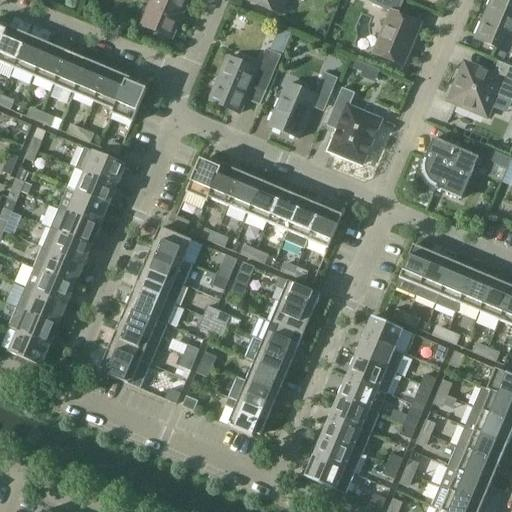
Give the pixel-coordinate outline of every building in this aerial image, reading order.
[(152,0),(142,26),(172,39),(188,0),(152,0)] [(249,0),(249,2),(281,15),(287,0),(249,0)] [(373,54),(404,67),(422,24),(399,14),(404,0),(374,0),(372,5),(391,13),(373,54)] [(509,54),(510,51),(511,52),(511,2),(507,0),(492,0),(476,40),(509,54)] [(0,47),(9,27),(0,23),(0,47)] [(0,62),(15,69),(28,36),(9,27),(0,47),(0,62)] [(15,69),(34,77),(48,44),(28,36),(15,69)] [(34,77),(54,86),(68,53),(48,44),(34,77)] [(267,92),(278,65),(282,56),(266,50),(258,70),(228,58),(210,101),(240,114),(252,85),(267,92)] [(88,61),(68,53),(54,86),(74,94),(88,61)] [(74,94),(94,102),(108,69),(88,61),(74,94)] [(465,64),(450,101),(487,117),(496,95),(511,101),(511,67),(499,62),(493,76),(465,64)] [(94,102),(114,111),(128,78),(108,69),(94,102)] [(332,94),(338,79),(325,74),(319,88),(332,94)] [(139,82),(128,78),(114,111),(112,114),(133,123),(147,91),(137,87),(139,82)] [(288,84),(270,126),(300,139),(317,97),(288,84)] [(350,108),(355,94),(343,88),(327,126),(338,131),(330,152),(362,165),(381,121),(350,108)] [(0,103),(0,106),(11,111),(14,104),(12,100),(3,96),(0,103)] [(27,117),(39,123),(43,113),(34,109),(30,111),(27,117)] [(39,123),(51,128),(54,121),(52,117),(43,113),(39,123)] [(28,135),(32,126),(24,123),(20,132),(28,135)] [(67,134),(79,139),(83,130),(74,126),(70,127),(67,134)] [(92,134),(83,130),(79,139),(91,144),(94,138),(92,134)] [(38,153),(42,143),(33,139),(29,149),(38,153)] [(435,185),(438,186),(437,189),(462,199),(471,178),(470,178),(479,158),(473,156),(474,156),(439,141),(439,142),(434,139),(425,160),(427,161),(426,164),(426,167),(426,171),(427,174),(428,177),(430,180),(432,183),(435,185)] [(106,151),(119,156),(123,147),(113,142),(109,144),(106,151)] [(85,148),(76,169),(118,186),(126,166),(85,148)] [(34,163),(38,153),(29,149),(25,159),(34,163)] [(492,162),(495,165),(490,176),(503,181),(511,159),(487,149),(488,153),(489,156),(490,159),(492,162)] [(11,155),(7,163),(15,167),(19,158),(11,155)] [(187,193),(207,202),(208,202),(209,199),(209,198),(223,165),(212,161),(210,166),(200,162),(187,193)] [(7,163),(3,173),(11,176),(15,167),(7,163)] [(243,174),(223,165),(209,198),(209,199),(229,207),(243,174)] [(68,187),(77,191),(77,193),(109,206),(118,186),(76,169),(68,187)] [(262,182),(243,174),(229,207),(225,215),(243,222),(246,214),(249,215),(262,182)] [(21,193),(25,183),(16,179),(12,189),(21,193)] [(249,215),(269,224),(282,190),(262,182),(249,215)] [(59,209),(68,213),(101,226),(109,206),(77,193),(77,191),(68,187),(59,209)] [(17,203),(21,193),(12,189),(8,199),(17,203)] [(269,224),(288,232),(302,199),(282,190),(269,224)] [(322,207),(302,199),(288,232),(284,241),(305,250),(309,240),(308,240),(322,207)] [(343,216),(322,207),(308,240),(309,240),(329,249),(343,216)] [(101,226),(68,213),(59,209),(51,229),(92,246),(101,226)] [(173,226),(186,232),(189,225),(187,221),(177,217),(173,226)] [(0,230),(4,232),(8,223),(0,219),(0,230)] [(160,228),(152,249),(184,262),(192,241),(160,228)] [(84,266),(92,246),(51,229),(42,249),(84,266)] [(201,239),(213,244),(217,234),(208,230),(204,232),(201,239)] [(213,244),(225,249),(228,242),(226,238),(217,234),(213,244)] [(396,288),(416,297),(434,254),(414,246),(396,288)] [(241,255),(253,260),(257,251),(248,247),(244,249),(241,255)] [(75,286),(84,266),(42,249),(34,268),(75,286)] [(152,249),(143,269),(184,286),(193,266),(184,262),(152,249)] [(253,260),(265,266),(268,259),(266,255),(257,251),(253,260)] [(416,297),(436,305),(454,263),(434,254),(416,297)] [(235,283),(246,288),(255,268),(243,263),(235,283)] [(436,305),(456,313),(457,314),(461,305),(460,304),(474,271),(454,263),(436,305)] [(284,273),(293,277),(297,267),(291,265),(287,266),(284,273)] [(222,266),(217,276),(229,281),(233,271),(222,266)] [(293,277),(305,282),(308,275),(306,271),(297,267),(293,277)] [(67,306),(75,286),(34,268),(25,288),(67,306)] [(143,269),(135,288),(167,302),(176,306),(184,286),(143,269)] [(494,279),(474,271),(460,304),(461,305),(480,313),(494,279)] [(213,286),(225,291),(229,281),(217,276),(213,286)] [(312,316),(320,295),(279,278),(276,287),(285,291),(280,303),(312,316)] [(480,313),(500,321),(511,292),(511,286),(494,279),(480,313)] [(9,301),(19,304),(25,286),(15,282),(9,301)] [(242,299),(246,288),(235,283),(230,294),(242,299)] [(25,288),(17,308),(59,326),(67,306),(25,288)] [(135,288),(127,308),(168,326),(176,306),(167,302),(135,288)] [(511,292),(500,321),(511,326),(511,292)] [(303,336),(312,316),(280,303),(272,323),(303,336)] [(208,307),(204,317),(215,322),(219,312),(208,307)] [(9,328),(18,332),(50,346),(59,326),(17,308),(9,328)] [(127,308),(118,328),(159,346),(168,326),(127,308)] [(393,319),(405,324),(409,315),(400,311),(396,312),(393,319)] [(231,317),(219,312),(215,322),(227,327),(231,317)] [(405,324),(417,329),(420,322),(418,318),(409,315),(405,324)] [(199,328),(211,332),(215,322),(204,317),(199,328)] [(372,317),(363,338),(395,351),(404,330),(372,317)] [(222,337),(227,327),(215,322),(211,332),(222,337)] [(295,356),(303,336),(272,323),(263,342),(295,356)] [(118,328),(110,348),(151,365),(159,346),(118,328)] [(433,336),(445,341),(449,331),(439,328),(435,329),(433,336)] [(445,341),(457,346),(459,339),(458,335),(449,331),(445,341)] [(42,366),(50,346),(18,332),(9,353),(42,366)] [(245,359),(255,363),(255,362),(287,376),(295,356),(263,342),(254,338),(245,359)] [(396,375),(404,355),(405,355),(395,351),(363,338),(355,358),(396,375)] [(472,353),(484,358),(489,348),(479,344),(475,346),(472,353)] [(188,345),(184,356),(196,361),(200,350),(188,345)] [(433,355),(445,360),(449,350),(438,345),(433,355)] [(108,372),(106,375),(141,390),(151,365),(110,348),(101,369),(108,372)] [(484,358),(496,363),(499,356),(498,352),(489,348),(484,358)] [(460,367),(465,356),(455,352),(449,365),(456,368),(460,367)] [(206,353),(201,363),(213,368),(217,358),(206,353)] [(179,366),(191,371),(196,361),(184,356),(179,366)] [(388,395),(396,375),(355,358),(347,378),(388,395)] [(278,396),(287,376),(255,362),(255,363),(247,382),(246,382),(278,396)] [(209,378),(213,368),(201,363),(197,373),(209,378)] [(487,390),(511,400),(511,376),(496,369),(487,390)] [(425,375),(421,385),(432,390),(437,380),(425,375)] [(237,378),(229,398),(270,416),(278,396),(246,382),(247,382),(237,378)] [(379,415),(388,395),(347,378),(338,397),(379,415)] [(443,381),(438,393),(448,397),(452,387),(450,383),(443,381)] [(416,396),(428,401),(432,390),(421,385),(416,396)] [(511,400),(487,390),(487,391),(482,388),(473,408),(482,412),(483,411),(511,423),(511,400)] [(165,400),(177,405),(181,394),(170,389),(165,400)] [(438,393),(433,405),(440,408),(444,406),(448,397),(438,393)] [(183,407),(194,412),(199,402),(187,397),(183,407)] [(379,415),(338,397),(330,417),(371,435),(379,415)] [(231,424),(230,427),(253,437),(254,434),(261,437),(270,416),(229,398),(226,406),(235,410),(229,423),(231,424)] [(508,445),(511,434),(511,423),(483,411),(482,412),(473,408),(465,428),(474,432),(474,431),(508,445)] [(416,430),(420,420),(408,415),(404,425),(416,430)] [(371,435),(330,417),(321,437),(363,455),(371,435)] [(426,421),(421,432),(431,436),(435,427),(433,423),(426,421)] [(411,440),(416,430),(404,425),(400,435),(411,440)] [(499,465),(508,445),(474,431),(474,432),(465,428),(457,447),(499,465)] [(421,432),(416,444),(423,447),(427,446),(431,436),(421,432)] [(354,474),(363,455),(321,437),(313,457),(354,474)] [(491,485),(499,465),(457,447),(448,467),(491,485)] [(392,455),(387,465),(399,470),(403,460),(392,455)] [(346,495),(354,474),(313,457),(304,478),(346,495)] [(410,460),(405,472),(414,476),(418,467),(416,463),(410,460)] [(383,475),(395,480),(399,470),(387,465),(383,475)] [(483,505),(491,485),(448,467),(440,487),(483,505)] [(405,472),(400,484),(406,487),(410,486),(414,476),(405,472)] [(443,511),(479,511),(483,505),(440,487),(432,507),(438,509),(441,510),(441,511),(443,511)] [(370,505),(382,510),(386,500),(375,495),(370,505)] [(400,503),(393,500),(388,511),(399,511),(402,506),(400,503)]
